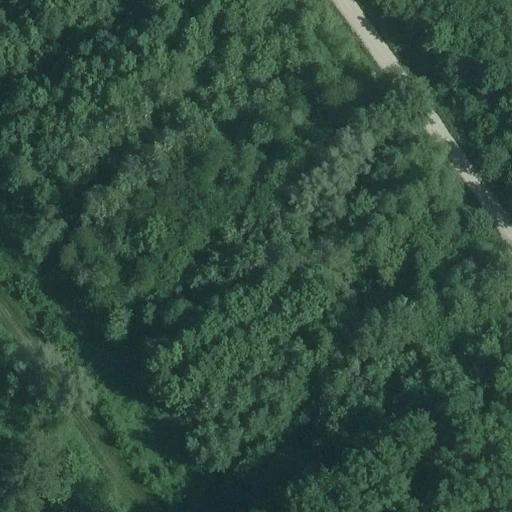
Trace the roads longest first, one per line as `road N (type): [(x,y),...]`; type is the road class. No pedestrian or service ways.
road 1 (track): [(511,255),(334,0)]
road 2 (track): [(0,314),(139,511)]
